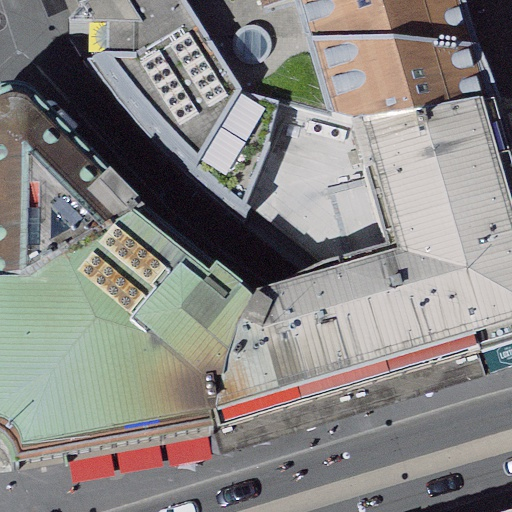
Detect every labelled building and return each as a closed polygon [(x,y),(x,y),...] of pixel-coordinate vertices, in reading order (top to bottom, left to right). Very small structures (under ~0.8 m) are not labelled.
[(152,141),(208,195),(256,112),(188,0),(128,0),(88,26),(69,44),(106,46),(107,74),(95,74),(152,141)] [(78,0),(88,26),(128,0),(78,0)] [(292,121),(372,143),(511,104),(511,91),(481,0),(378,0),(281,27),(271,0),(254,0),(243,4),(240,0),(188,0),(256,112),(292,121)] [(271,0),(281,27),(378,0),(271,0)] [(0,306),(34,308),(88,277),(174,227),(108,167),(46,111),(25,102),(2,109),(0,111),(0,306)] [(511,104),(372,143),(292,121),(257,234),(345,285),(484,380),(511,371),(511,104)] [(292,121),(256,112),(208,195),(257,234),(292,121)] [(88,277),(174,356),(218,403),(231,451),(246,374),(278,308),(174,227),(88,277)] [(24,470),(28,487),(231,451),(218,403),(174,356),(88,277),(34,308),(0,306),(0,457),(9,459),(24,470)] [(311,295),(278,308),(246,374),(231,451),(305,433),(358,417),(484,380),(345,285),(311,295)]
